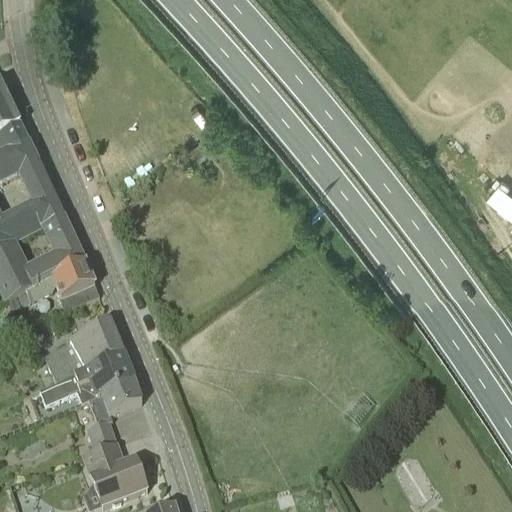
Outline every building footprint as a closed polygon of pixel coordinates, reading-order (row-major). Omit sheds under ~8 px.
[(0,141),(20,132),(0,88),(0,141)] [(0,187),(39,170),(20,132),(0,141),(0,187)] [(32,207),(52,198),(39,170),(0,187),(0,222),(1,222),(0,220),(0,190),(20,182),(32,207)] [(0,257),(15,250),(41,237),(65,226),(52,198),(32,207),(34,210),(3,226),(1,222),(0,222),(0,257)] [(15,307),(85,268),(82,263),(65,226),(41,237),(52,260),(26,274),(15,250),(0,257),(0,298),(5,309),(7,307),(9,311),(15,307)] [(15,307),(9,311),(11,314),(19,310),(21,313),(30,309),(56,298),(58,305),(64,316),(100,302),(99,300),(85,268),(15,307)] [(55,390),(124,361),(109,327),(70,348),(43,362),(55,390)] [(95,404),(134,388),(135,387),(124,361),(55,390),(60,404),(62,406),(90,393),(95,404)] [(134,388),(95,404),(86,407),(94,427),(86,430),(87,434),(86,435),(94,456),(117,448),(110,428),(112,427),(111,422),(142,410),(134,388)] [(84,466),(102,511),(112,511),(114,511),(122,511),(123,511),(124,508),(148,498),(136,467),(125,471),(117,453),(84,466)]
